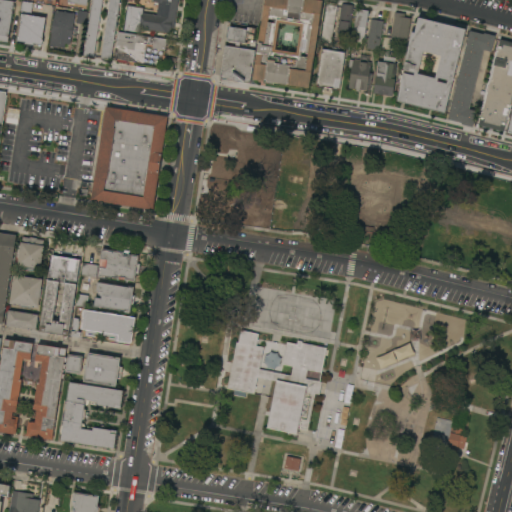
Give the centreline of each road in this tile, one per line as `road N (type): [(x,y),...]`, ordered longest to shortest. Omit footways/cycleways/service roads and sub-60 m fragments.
road 1 (tertiary): [(131,511),(196,99)]
road 2 (residential): [(511,304),(175,237)]
road 3 (secondary): [(196,99),(511,161)]
road 4 (residential): [(137,477),(340,511)]
road 5 (secondary): [(0,67),(196,99)]
road 6 (residential): [(175,237),(0,208)]
road 7 (residential): [(0,456),(137,477)]
